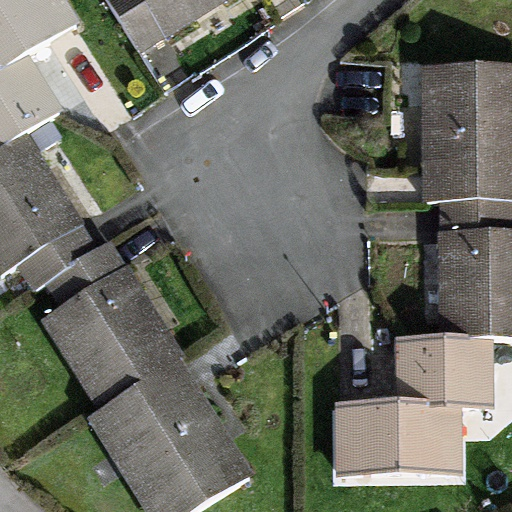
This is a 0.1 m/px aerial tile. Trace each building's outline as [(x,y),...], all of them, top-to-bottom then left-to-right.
[(75,28),(57,0),(0,0),(0,150),(23,136),(58,115),(24,60),(75,28)] [(215,0),(217,3),(222,0),(103,0),(135,49),(160,33),(163,37),(194,18),(189,9),(203,0),(215,0)] [(511,204),(511,67),(423,70),(424,112),(437,112),(437,132),(424,132),(426,206),(445,206),(507,204),(511,204)] [(0,150),(0,275),(21,263),(37,288),(50,280),(90,256),(74,230),(79,228),(60,197),(51,202),(37,179),(45,173),(23,136),(0,150)] [(484,342),(511,341),(511,234),(508,234),(507,204),(445,206),(445,235),(440,236),(441,272),(451,271),(452,299),(442,299),(442,343),(484,342)] [(44,319),(100,410),(176,364),(179,362),(156,325),(148,330),(133,306),(142,301),(123,270),(119,273),(103,248),(90,256),(50,280),(65,306),(44,319)] [(338,409),(339,478),(456,476),(455,409),(486,408),(484,342),(442,343),(396,344),(397,408),(338,409)] [(100,410),(91,416),(149,511),(194,511),(247,480),(225,444),(214,450),(204,433),(214,427),(176,364),(100,410)]
